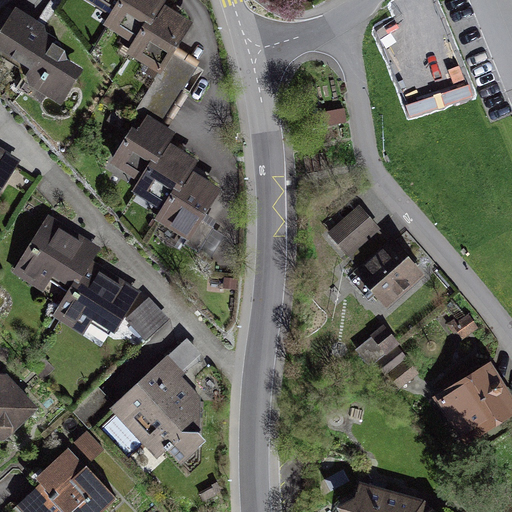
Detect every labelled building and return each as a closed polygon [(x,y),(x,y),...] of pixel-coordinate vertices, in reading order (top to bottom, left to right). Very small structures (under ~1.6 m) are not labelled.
[(92,0),(90,4),(119,20),(114,29),(144,46),(138,55),(171,74),(198,29),(171,13),(177,2),(174,0),(92,0)] [(57,37),(22,17),(2,52),(37,72),(29,87),(66,108),(84,74),(48,53),(57,37)] [(179,138),(151,120),(118,169),(144,183),(140,194),(171,211),(166,222),(205,247),(227,198),(198,181),(206,167),(175,149),(179,138)] [(0,207),(22,170),(0,156),(0,207)] [(363,211),(333,238),(356,263),(386,236),(363,211)] [(96,255),(43,221),(8,275),(47,300),(57,284),(72,294),(56,318),(89,339),(98,325),(117,338),(139,306),(85,271),(96,255)] [(406,248),(366,280),(391,311),(431,279),(406,248)] [(187,348),(115,414),(158,461),(213,410),(185,379),(202,364),(187,348)] [(511,405),(487,366),(437,397),(464,441),(511,412),(511,405)] [(12,380),(0,379),(0,442),(12,443),(40,422),(40,404),(12,380)] [(50,484),(19,510),(21,511),(113,511),(124,502),(75,450),(50,484)] [(430,511),(426,506),(362,488),(353,511),(430,511)]
